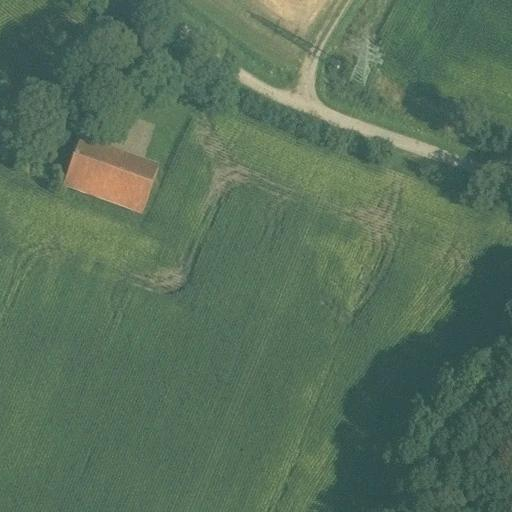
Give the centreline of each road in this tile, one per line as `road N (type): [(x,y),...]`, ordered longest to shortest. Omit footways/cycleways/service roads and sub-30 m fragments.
road 1 (track): [(142,0),(287,91),(511,170)]
road 2 (track): [(387,511),(511,353)]
